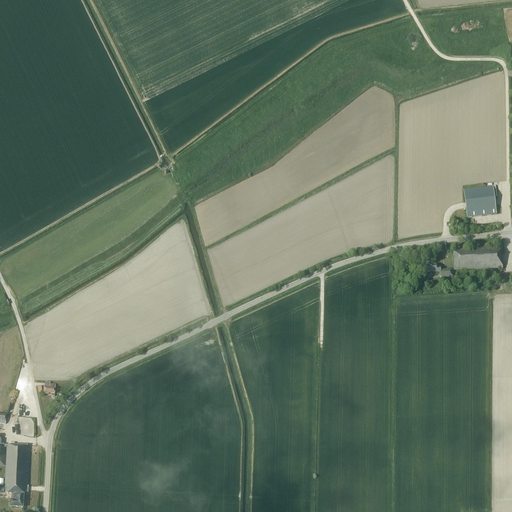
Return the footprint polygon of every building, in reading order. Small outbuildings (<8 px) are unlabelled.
[(467,218),(496,214),(493,187),(463,190),(467,218)] [(454,270),(502,268),(501,247),(458,249),(458,250),(453,250),(454,270)] [(435,274),(440,274),(440,277),(445,277),(446,278),(449,277),(449,276),(453,276),(452,269),(440,270),(440,266),(436,267),(436,265),(428,265),(428,263),(418,264),(419,272),(427,271),(427,273),(435,272),(435,274)] [(55,388),(55,385),(50,384),(50,387),(44,386),(43,394),(48,394),(48,393),(55,394),(55,388)] [(28,493),(30,446),(0,444),(0,465),(6,466),(5,493),(12,494),(12,500),(10,500),(9,507),(23,508),(24,494),(25,495),(25,493),(28,493)]
